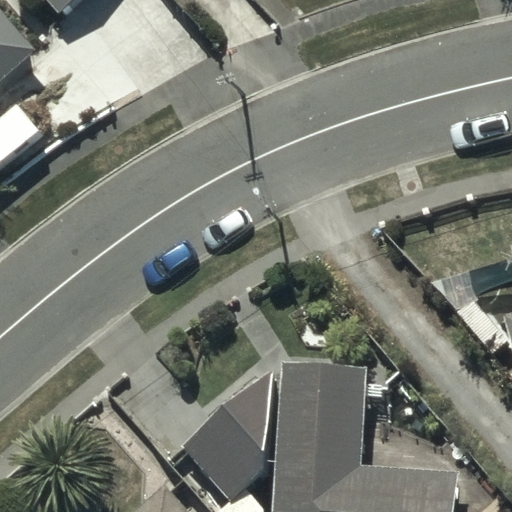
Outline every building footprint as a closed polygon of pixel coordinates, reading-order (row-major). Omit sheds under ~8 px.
[(0,0),(0,88),(38,55),(0,12),(0,0)] [(44,0),(61,19),(83,0),(44,0)] [(369,376),(286,370),(275,511),(459,511),(462,476),(363,469),(369,376)] [(265,477),(271,378),(185,454),(232,506),(265,477)] [(184,511),(167,491),(142,511),(184,511)]
